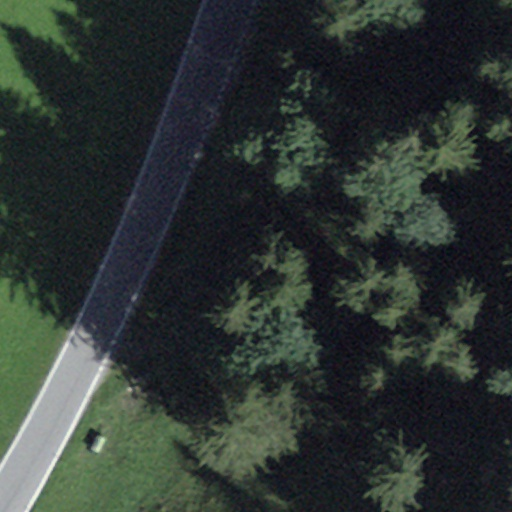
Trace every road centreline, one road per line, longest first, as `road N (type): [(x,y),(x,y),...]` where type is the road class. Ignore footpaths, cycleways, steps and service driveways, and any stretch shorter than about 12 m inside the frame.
road 1 (tertiary): [(229,0),(85,361),(3,511)]
road 2 (track): [(425,0),(394,27),(340,126),(85,361)]
